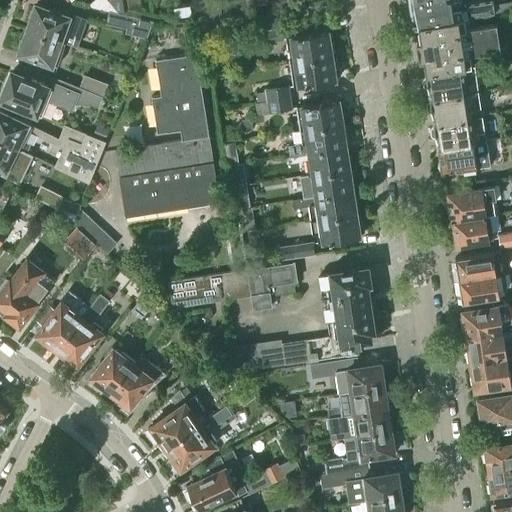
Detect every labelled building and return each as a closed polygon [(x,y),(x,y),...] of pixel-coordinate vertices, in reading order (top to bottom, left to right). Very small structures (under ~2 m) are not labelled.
[(459,0),(413,0),(411,0),(413,14),(414,24),(419,24),(464,16),(495,12),(493,0),(467,4),(467,6),(461,7),(459,0)] [(31,18),(28,28),(65,42),(77,46),(86,19),(74,14),(73,18),(36,4),(35,8),(32,9),(30,15),(31,18)] [(110,11),(107,22),(129,27),(128,31),(147,36),(154,21),(134,17),(110,11)] [(421,38),(417,39),(419,48),(498,36),(496,22),(466,27),(464,16),(419,24),(421,38)] [(257,31),(259,43),(282,40),(280,27),(257,31)] [(21,39),(19,45),(21,48),(19,52),(57,65),(65,42),(28,28),(24,38),(21,39)] [(328,30),(286,36),(288,48),(293,48),(295,60),(332,55),(332,52),(334,50),(333,42),(330,41),(328,30)] [(498,36),(419,48),(420,58),(424,57),(426,72),(430,71),(459,67),(472,65),(470,53),(501,49),(498,36)] [(157,133),(180,129),(182,140),(115,150),(126,217),(219,203),(196,53),(155,59),(161,95),(151,96),(157,133)] [(297,73),(292,74),(294,86),(336,79),(334,68),(337,66),(335,58),(332,56),(332,55),(295,60),(297,73)] [(427,73),(423,77),(424,84),(429,86),(430,96),(434,96),(464,91),(478,89),(474,64),(472,65),(459,67),(430,71),(426,72),(427,73)] [(3,86),(1,92),(2,95),(1,98),(41,115),(48,98),(71,108),(73,102),(87,102),(91,91),(81,87),(52,76),(48,86),(12,71),(6,85),(3,86)] [(85,76),(81,87),(91,91),(102,95),(107,84),(85,76)] [(291,96),(289,85),(266,88),(268,100),(291,96)] [(430,98),(427,101),(428,108),(433,111),(434,121),(438,120),(467,115),(481,113),(478,89),(464,91),(434,96),(430,96),(430,98)] [(293,108),(291,96),(268,100),(256,102),(258,113),(293,108)] [(339,99),(297,106),(299,116),(303,115),(305,128),(343,123),(342,121),(345,119),(343,111),(341,110),(339,99)] [(0,137),(22,149),(26,151),(30,143),(26,141),(30,131),(64,147),(55,165),(89,182),(105,142),(65,125),(59,139),(0,110),(0,137)] [(434,123),(431,127),(432,134),(436,136),(438,146),(442,145),(472,140),(485,138),(481,113),(467,115),(438,120),(434,121),(434,123)] [(308,142),(289,145),(291,153),(309,150),(346,145),(345,136),(347,134),(346,126),(343,125),(343,123),(305,128),(308,142)] [(0,165),(10,171),(8,175),(19,181),(32,154),(26,151),(22,149),(0,137),(0,165)] [(442,145),(438,146),(439,156),(438,160),(438,162),(441,166),(442,170),(462,167),(462,168),(466,172),(474,171),(477,166),(489,164),(485,138),(472,140),(442,145)] [(346,145),(309,150),(312,173),(350,167),(349,166),(352,164),(350,156),(348,155),(346,145)] [(312,173),(300,175),(304,198),(353,190),(352,180),(354,179),(353,170),(350,169),(350,167),(312,173)] [(245,173),(233,175),(234,185),(247,183),(245,173)] [(247,183),(234,185),(238,208),(250,206),(247,183)] [(450,201),(447,202),(449,219),(451,219),(492,213),(490,198),(496,197),(493,183),(466,188),(466,191),(449,193),(450,201)] [(304,198),(292,200),(293,207),(309,205),(311,219),(357,212),(356,210),(358,208),(357,200),(355,199),(353,190),(304,198)] [(311,219),(313,233),(317,232),(319,242),(360,236),(359,225),(361,223),(360,215),(357,214),(357,212),(311,219)] [(492,213),(451,219),(453,232),(456,235),(458,243),(493,238),(493,236),(497,236),(496,229),(500,228),(497,212),(492,213)] [(511,230),(498,233),(500,246),(511,243),(511,230)] [(313,240),(278,246),(280,259),(315,253),(313,240)] [(16,257),(3,249),(0,254),(0,273),(1,275),(16,257)] [(455,256),(459,278),(504,271),(500,249),(455,256)] [(0,308),(20,324),(38,300),(37,300),(53,279),(27,259),(14,277),(12,276),(10,279),(6,276),(0,283),(0,308)] [(248,268),(252,293),(254,307),(271,304),(270,293),(294,290),(292,280),(296,279),(294,261),(248,268)] [(320,273),(324,296),(371,289),(367,265),(320,273)] [(239,295),(252,293),(248,268),(235,270),(239,295)] [(226,297),(239,295),(235,270),(222,272),(226,297)] [(504,271),(459,278),(462,301),(499,295),(497,287),(506,286),(504,271)] [(213,299),(226,297),(222,272),(209,274),(213,299)] [(200,301),(213,299),(209,274),(196,276),(200,301)] [(186,303),(200,301),(196,276),(183,278),(186,303)] [(174,305),(186,303),(183,278),(170,280),(174,305)] [(324,296),(327,320),(375,313),(371,289),(324,296)] [(69,290),(35,335),(47,345),(49,341),(58,348),(83,316),(82,315),(90,305),(83,300),(69,290)] [(146,290),(132,309),(141,316),(155,298),(146,290)] [(83,316),(58,348),(66,354),(63,358),(75,367),(103,332),(91,322),(110,299),(100,291),(90,305),(82,315),(83,316)] [(466,322),(467,335),(511,327),(511,326),(508,302),(463,309),(464,312),(461,315),(462,322),(466,322)] [(330,335),(311,338),(314,359),(358,352),(357,344),(364,343),(363,339),(378,337),(375,313),(327,320),(330,335)] [(471,357),(471,361),(507,355),(507,356),(511,355),(511,327),(467,335),(469,347),(466,350),(467,356),(471,357)] [(311,338),(301,340),(304,360),(314,359),(311,338)] [(280,339),(267,341),(271,365),(284,363),(281,343),(280,339)] [(301,340),(291,341),(294,362),(304,360),(301,340)] [(267,341),(255,343),(259,367),(271,365),(267,341)] [(291,341),(281,343),(284,363),(294,362),(291,341)] [(255,343),(243,345),(247,369),(259,367),(255,343)] [(247,369),(243,345),(231,347),(234,371),(247,369)] [(92,375),(112,391),(133,363),(112,346),(105,356),(106,357),(92,375)] [(133,363),(112,391),(131,406),(146,386),(150,389),(166,373),(140,354),(133,363)] [(507,355),(471,361),(473,373),(470,376),(471,381),(475,382),(475,387),(511,381),(511,355),(507,356),(507,355)] [(356,356),(310,363),(312,377),(336,373),(339,392),(385,385),(383,384),(385,381),(384,373),(382,371),(380,362),(358,366),(356,356)] [(341,407),(328,408),(329,416),(387,407),(386,398),(387,396),(386,388),(384,386),(385,385),(339,392),(341,407)] [(481,421),(494,419),(495,432),(511,429),(511,386),(511,385),(501,386),(502,392),(477,396),(481,421)] [(186,397),(180,388),(171,395),(177,403),(181,400),(186,397)] [(256,397),(250,388),(239,396),(245,404),(256,397)] [(197,394),(149,427),(158,440),(161,437),(167,446),(206,419),(201,411),(206,407),(197,394)] [(206,419),(167,446),(173,455),(170,457),(179,469),(215,444),(206,431),(215,425),(217,427),(234,415),(226,404),(219,410),(206,419)] [(387,407),(329,416),(330,423),(343,421),(345,436),(356,434),(392,428),(390,427),(392,425),(390,417),(388,415),(387,407)] [(343,457),(325,460),(327,472),(348,469),(348,468),(369,465),(367,455),(394,451),(393,442),(394,440),(393,431),(391,430),(392,428),(356,434),(345,436),(348,457),(343,458),(343,457)] [(511,440),(485,445),(488,468),(511,464),(511,440)] [(192,498),(195,497),(199,507),(236,490),(238,494),(247,489),(242,478),(246,476),(233,448),(190,472),(194,480),(188,483),(189,485),(187,486),(192,498)] [(301,468),(296,457),(278,466),(283,477),(301,468)] [(511,464),(488,468),(492,491),(511,488),(511,464)] [(350,481),(346,482),(349,501),(365,498),(400,493),(403,489),(401,479),(398,477),(397,471),(370,475),(369,465),(348,468),(348,469),(350,481)] [(327,472),(321,473),(323,485),(346,482),(350,481),(348,469),(327,472)] [(256,476),(261,487),(272,482),(267,471),(256,476)] [(400,493),(365,498),(367,511),(403,511),(403,509),(405,507),(404,497),(400,493)] [(245,511),(240,497),(213,510),(214,511),(245,511)] [(491,510),(491,511),(511,511),(511,497),(493,500),(494,509),(491,510)]
